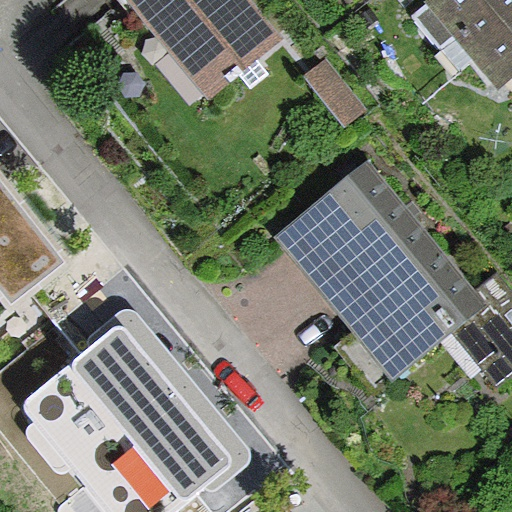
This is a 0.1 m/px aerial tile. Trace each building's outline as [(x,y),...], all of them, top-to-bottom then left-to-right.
[(129,0),(210,97),(282,37),(250,0),(129,0)] [(511,0),(436,0),(499,74),(511,63),(511,0)] [(444,324),(479,295),(372,164),(278,241),(394,382),(452,334),(444,324)] [(0,337),(77,271),(49,238),(0,175),(0,337)] [(503,389),(511,381),(511,286),(502,275),(479,295),(444,324),(452,334),(503,389)] [(160,511),(174,511),(222,474),(205,453),(220,440),(192,406),(176,419),(142,378),(87,422),(160,511)]
